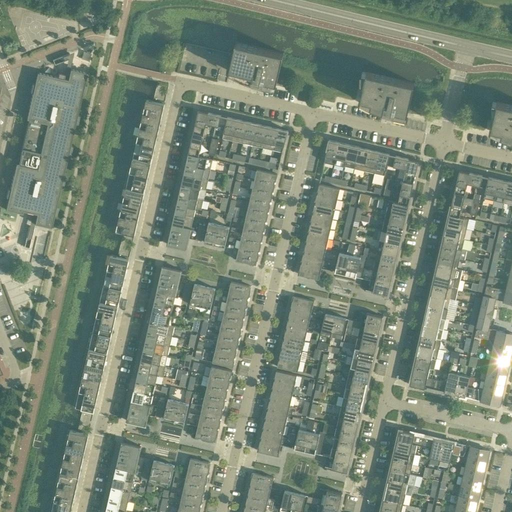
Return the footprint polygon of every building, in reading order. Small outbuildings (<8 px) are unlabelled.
[(256,82),(261,83),(262,82),(269,83),(277,84),(284,55),(236,44),(230,71),(238,75),(247,78),(256,81),(256,82)] [(82,49),(79,65),(86,66),(87,60),(91,60),(92,51),(82,49)] [(8,189),(6,198),(8,198),(5,210),(22,214),(22,211),(26,212),(26,213),(32,214),(36,215),(34,224),(50,228),(54,215),(56,216),(58,207),(56,207),(61,185),(63,186),(65,177),(63,176),(68,155),(70,155),(72,147),(70,146),(75,124),(77,125),(79,116),(77,116),(82,94),(84,94),(86,86),(84,85),(87,74),(70,70),(68,80),(64,79),(65,75),(59,74),(58,78),(37,73),(35,85),(33,84),(31,93),(33,93),(29,108),(32,109),(16,175),(13,175),(10,190),(8,189)] [(387,112),(392,113),(392,112),(400,113),(408,114),(415,85),(367,74),(361,101),(369,105),(378,109),(387,111),(387,112)] [(147,101),(144,115),(162,120),(166,105),(153,102),(147,101)] [(511,107),(497,104),(491,131),(500,135),(508,138),(511,139),(511,107)] [(199,112),(194,134),(204,136),(207,125),(207,124),(209,114),(199,112)] [(226,129),(228,118),(209,114),(207,124),(207,125),(216,127),(215,132),(224,134),(225,129),(226,129)] [(144,115),(141,129),(159,134),(162,120),(144,115)] [(238,121),(228,118),(226,129),(225,129),(224,134),(223,140),(233,142),(238,121)] [(248,123),(238,121),(233,142),(243,145),(248,123)] [(258,125),(248,123),(243,145),(253,147),(258,125)] [(268,128),(258,125),(253,147),(263,149),(268,128)] [(278,130),(268,128),(263,149),(273,151),(278,130)] [(141,129),(137,143),(156,148),(159,134),(141,129)] [(288,132),(278,130),(273,151),(283,154),(288,132)] [(194,134),(189,156),(199,158),(208,160),(204,159),(205,155),(200,154),(204,136),(194,134)] [(325,164),(335,166),(340,144),(329,142),(325,164)] [(137,143),(134,160),(152,164),(156,148),(137,143)] [(335,166),(345,168),(350,147),(340,144),(335,166)] [(345,168),(355,170),(360,149),(350,147),(345,168)] [(355,170),(365,173),(370,151),(360,149),(355,170)] [(365,173),(375,175),(380,153),(370,151),(365,173)] [(385,177),(387,166),(389,156),(380,153),(375,175),(385,177)] [(186,165),(210,171),(213,161),(208,160),(199,158),(189,156),(187,165),(186,165)] [(387,166),(406,170),(409,160),(406,159),(389,156),(387,166)] [(134,160),(130,174),(149,178),(152,164),(134,160)] [(406,170),(403,182),(414,184),(419,162),(409,160),(406,170)] [(184,175),(209,181),(208,180),(210,171),(186,165),(186,166),(184,175)] [(257,171),(255,181),(276,186),(278,176),(257,171)] [(460,172),(455,194),(465,196),(468,184),(467,184),(470,174),(460,172)] [(130,174),(127,190),(145,194),(149,178),(130,174)] [(479,176),(470,174),(467,184),(468,184),(486,189),(487,189),(489,178),(479,176)] [(182,185),(207,191),(206,190),(209,181),(184,175),(184,176),(182,185)] [(499,181),(489,178),(487,189),(486,189),(484,200),(494,202),(499,181)] [(255,181),(253,191),(273,196),(276,186),(255,181)] [(509,183),(499,181),(494,202),(504,204),(509,183)] [(403,182),(398,204),(409,206),(414,184),(403,182)] [(179,195),(205,201),(199,199),(201,190),(207,191),(182,185),(182,186),(180,195),(179,195)] [(320,186),(317,196),(338,201),(340,190),(320,186)] [(127,190),(123,204),(142,208),(145,194),(127,190)] [(253,191),(250,201),(271,206),(273,196),(253,191)] [(362,193),(360,199),(367,201),(369,194),(362,193)] [(455,194),(450,215),(460,218),(465,196),(455,194)] [(177,205),(202,211),(202,210),(204,201),(205,201),(179,195),(180,195),(178,205),(177,205)] [(317,196),(315,206),(336,211),(338,201),(317,196)] [(387,211),(387,212),(406,217),(409,206),(398,204),(384,200),(382,209),(387,211)] [(250,201),(248,211),(269,216),(271,206),(250,201)] [(123,204),(120,218),(139,222),(142,208),(123,204)] [(175,215),(194,219),(195,219),(194,219),(196,210),(202,211),(177,205),(175,215)] [(315,206),(313,216),(333,221),(336,211),(315,206)] [(248,211),(246,221),(266,226),(269,216),(248,211)] [(387,212),(385,222),(404,227),(406,217),(387,212)] [(172,225),(195,230),(192,229),(194,220),(194,219),(175,215),(173,225),(173,224),(172,225)] [(450,215),(447,226),(467,231),(469,220),(460,218),(450,215)] [(313,216),(310,226),(331,231),(333,221),(313,216)] [(124,234),(135,237),(139,222),(120,218),(117,232),(124,234)] [(246,221),(243,231),(264,236),(266,226),(246,221)] [(375,229),(375,230),(382,232),(402,236),(404,227),(385,222),(383,230),(375,229)] [(204,243),(226,248),(226,247),(225,247),(230,228),(209,223),(205,242),(204,242),(204,243)] [(201,241),(205,225),(199,224),(196,240),(201,241)] [(172,225),(173,225),(168,245),(187,250),(192,229),(195,230),(172,225)] [(310,226),(308,236),(329,241),(331,231),(310,226)] [(447,226),(445,236),(465,241),(467,231),(447,226)] [(243,231),(241,241),(262,246),(264,236),(243,231)] [(380,240),(380,242),(400,246),(402,236),(382,232),(380,240)] [(308,236),(306,246),(327,251),(329,241),(308,236)] [(445,236),(443,246),(466,251),(467,250),(463,249),(465,241),(445,236)] [(2,239),(3,246),(12,244),(10,237),(2,239)] [(241,241),(239,251),(259,256),(262,246),(241,241)] [(380,242),(378,252),(397,256),(400,246),(380,242)] [(17,249),(9,250),(9,246),(6,246),(6,260),(18,260),(17,249)] [(306,246),(303,256),(324,261),(327,251),(306,246)] [(443,246),(440,256),(460,260),(460,259),(464,260),(466,251),(443,246)] [(259,256),(239,251),(236,261),(256,266),(257,261),(258,262),(259,256)] [(346,276),(356,279),(358,271),(360,264),(361,259),(353,257),(355,252),(348,251),(347,256),(350,257),(346,276)] [(378,252),(376,262),(395,266),(397,256),(378,252)] [(335,274),(346,276),(350,257),(347,256),(340,254),(335,273),(335,274)] [(111,256),(108,271),(126,275),(130,260),(118,258),(111,256)] [(303,256),(301,266),(322,271),(324,261),(303,256)] [(440,256),(438,266),(458,270),(460,260),(440,256)] [(484,266),(489,267),(490,260),(480,258),(479,264),(484,266)] [(376,262),(373,272),(393,276),(395,266),(376,262)] [(322,271),(301,266),(300,272),(301,272),(299,276),(320,281),(322,271)] [(438,266),(436,276),(455,280),(458,270),(438,266)] [(157,291),(157,292),(179,297),(176,296),(182,271),(163,267),(157,291)] [(108,271),(104,287),(123,291),(126,275),(108,271)] [(373,272),(371,282),(391,286),(393,276),(373,272)] [(436,276),(434,286),(453,290),(455,280),(436,276)] [(182,303),(187,305),(192,283),(186,282),(182,297),(183,297),(182,303)] [(391,286),(371,282),(369,292),(366,291),(366,292),(388,296),(387,297),(388,297),(391,286)] [(231,283),(229,293),(250,298),(251,292),(250,291),(251,287),(231,283)] [(216,290),(194,285),(195,285),(190,305),(211,309),(216,290)] [(434,286),(431,296),(451,300),(453,290),(434,286)] [(104,287),(100,303),(119,308),(123,291),(104,287)] [(495,301),(504,303),(507,292),(487,287),(481,311),(475,338),(495,343),(495,342),(498,332),(488,329),(490,321),(491,321),(493,316),(494,310),(493,309),(495,301)] [(179,297),(157,292),(155,301),(155,302),(174,306),(175,306),(174,306),(176,296),(179,297)] [(229,293),(227,303),(247,307),(250,298),(229,293)] [(431,296),(429,306),(449,310),(451,300),(431,296)] [(293,302),(292,308),(312,313),(315,302),(295,298),(294,302),(293,302)] [(152,311),(152,312),(172,316),(174,306),(155,302),(153,311),(152,311)] [(100,303),(97,317),(116,322),(119,308),(100,303)] [(227,303),(224,313),(245,317),(247,307),(227,303)] [(429,306),(427,316),(446,320),(449,310),(429,306)] [(292,308),(289,318),(310,323),(312,313),(292,308)] [(150,321),(175,327),(170,326),(172,316),(152,312),(153,312),(151,321),(150,321)] [(224,313),(222,323),(243,327),(245,317),(224,313)] [(360,329),(380,333),(383,318),(361,313),(361,314),(364,314),(361,324),(355,322),(353,328),(360,330),(360,329)] [(321,335),(332,337),(336,318),(326,316),(325,316),(326,316),(321,335)] [(427,316),(425,326),(444,330),(446,320),(427,316)] [(97,317),(93,334),(112,338),(116,322),(97,317)] [(289,318),(287,328),(308,333),(310,323),(289,318)] [(336,318),(332,337),(342,340),(347,321),(347,320),(336,318)] [(148,331),(173,337),(175,327),(175,328),(175,327),(150,321),(150,322),(148,331)] [(222,323),(220,333),(241,337),(243,327),(222,323)] [(475,327),(470,326),(465,325),(463,331),(468,332),(473,334),(475,327)] [(425,326),(422,336),(442,340),(444,330),(425,326)] [(287,328),(285,338),(305,343),(308,333),(287,328)] [(358,339),(378,343),(380,333),(360,329),(360,330),(358,339)] [(146,341),(145,341),(171,347),(170,347),(173,337),(148,331),(148,332),(146,341)] [(495,342),(511,345),(511,334),(498,332),(495,342)] [(220,333),(218,343),(238,347),(241,337),(220,333)] [(93,334),(90,350),(108,354),(112,338),(93,334)] [(422,336),(420,346),(439,350),(442,340),(422,336)] [(285,338),(282,348),(303,353),(305,343),(285,338)] [(348,349),(355,351),(356,349),(375,353),(378,343),(358,339),(356,346),(349,345),(348,349)] [(143,351),(169,357),(168,356),(170,347),(171,347),(145,341),(145,342),(146,342),(144,351),(143,351)] [(495,343),(493,352),(511,356),(511,354),(511,345),(495,342),(495,343)] [(218,343),(215,353),(236,357),(238,347),(218,343)] [(420,346),(418,356),(437,360),(439,350),(420,346)] [(282,348),(280,358),(301,363),(303,353),(282,348)] [(355,351),(354,359),(373,363),(375,353),(356,349),(355,351)] [(90,350),(86,364),(105,368),(108,354),(90,350)] [(141,361),(166,367),(166,366),(168,357),(169,357),(143,351),(144,352),(141,361)] [(493,352),(491,362),(509,366),(511,356),(493,352)] [(236,357),(215,353),(213,363),(234,368),(236,357)] [(418,356),(415,366),(435,370),(437,360),(418,356)] [(469,367),(476,369),(478,359),(471,357),(469,367)] [(301,363),(280,358),(278,368),(299,373),(301,363)] [(354,359),(351,368),(371,373),(373,363),(354,359)] [(139,371),(164,377),(164,376),(166,367),(141,361),(139,371)] [(491,362),(489,372),(507,376),(509,366),(491,362)] [(86,364),(83,378),(102,382),(105,368),(86,364)] [(415,366),(413,376),(433,380),(433,379),(435,370),(415,366)] [(212,367),(210,377),(230,382),(233,372),(212,367)] [(351,368),(349,378),(368,383),(371,373),(351,368)] [(136,381),(156,385),(158,376),(164,377),(139,371),(137,381),(136,381)] [(277,372),(275,383),(295,387),(298,377),(277,372)] [(489,372),(486,382),(505,386),(507,376),(489,372)] [(441,381),(438,392),(455,396),(460,376),(450,373),(447,383),(441,381)] [(411,386),(434,391),(437,380),(433,379),(433,380),(413,376),(411,386),(411,387),(411,386)] [(480,402),(479,390),(473,389),(468,388),(471,378),(460,376),(455,396),(480,402)] [(210,377),(207,387),(228,392),(230,382),(210,377)] [(83,378),(80,392),(98,396),(102,382),(83,378)] [(349,378),(347,389),(366,393),(368,383),(349,378)] [(134,390),(134,391),(154,395),(156,386),(156,385),(136,381),(137,381),(135,391),(134,390)] [(484,391),(484,392),(502,396),(505,386),(486,382),(484,391)] [(275,383),(272,393),(293,397),(295,387),(275,383)] [(207,387),(205,397),(226,402),(228,392),(207,387)] [(347,389),(344,399),(364,403),(366,393),(347,389)] [(154,395),(134,391),(132,400),(132,401),(154,406),(154,405),(151,405),(153,395),(154,396),(154,395)] [(85,410),(95,413),(98,396),(80,392),(76,408),(85,410)] [(484,392),(482,402),(500,406),(502,396),(484,392)] [(272,393),(270,403),(291,407),(293,397),(272,393)] [(205,397),(203,407),(223,412),(226,402),(205,397)] [(163,419),(185,424),(185,423),(189,404),(168,399),(164,419),(164,418),(163,419)] [(344,399),(342,409),(362,413),(364,403),(344,399)] [(154,406),(132,401),(127,421),(146,426),(151,405),(154,406)] [(270,403),(268,413),(288,417),(291,407),(270,403)] [(161,419),(164,408),(158,407),(156,417),(161,419)] [(203,407),(200,417),(221,422),(223,412),(203,407)] [(342,409),(340,419),(359,423),(362,413),(342,409)] [(268,413),(266,423),(286,427),(288,417),(268,413)] [(200,417),(198,427),(219,432),(221,422),(200,417)] [(340,419),(338,428),(357,433),(359,423),(340,419)] [(266,423),(263,432),(284,437),(286,427),(266,423)] [(219,432),(198,427),(196,437),(216,442),(217,437),(217,438),(219,432)] [(306,453),(316,455),(318,448),(319,441),(320,436),(313,434),(314,429),(308,427),(307,433),(310,433),(306,453)] [(338,428),(335,438),(355,443),(357,433),(338,428)] [(400,429),(398,440),(417,445),(421,446),(424,435),(401,429),(400,429)] [(71,430),(68,445),(86,449),(90,435),(80,432),(71,430)] [(295,450),(306,453),(310,433),(307,433),(300,431),(295,450)] [(263,432),(261,442),(282,447),(284,437),(263,432)] [(445,440),(428,436),(425,447),(432,448),(429,458),(440,460),(445,440)] [(335,438),(333,448),(353,453),(355,443),(335,438)] [(398,440),(395,450),(415,454),(417,445),(398,440)] [(469,445),(445,440),(440,460),(450,462),(453,453),(463,456),(469,445)] [(114,477),(137,482),(134,481),(136,472),(139,473),(139,472),(136,471),(142,447),(123,442),(117,467),(117,468),(115,477),(114,477)] [(282,447),(261,442),(260,449),(259,453),(279,458),(282,447)] [(68,445),(65,459),(83,463),(86,449),(68,445)] [(489,450),(471,446),(469,456),(487,461),(489,450)] [(333,448),(331,458),(350,463),(353,453),(333,448)] [(395,450),(393,460),(413,464),(415,454),(395,450)] [(485,471),(487,461),(469,456),(468,457),(466,466),(485,471)] [(141,479),(147,481),(152,460),(146,458),(141,479)] [(350,463),(331,458),(329,468),(326,468),(347,473),(348,474),(350,463)] [(65,459),(61,473),(80,477),(83,463),(65,459)] [(191,459),(188,469),(209,473),(210,468),(210,467),(211,463),(191,459)] [(393,460),(391,470),(410,474),(413,464),(393,460)] [(148,485),(151,486),(153,481),(170,485),(175,466),(154,461),(150,481),(149,481),(148,485)] [(482,480),(485,471),(466,466),(464,476),(482,480)] [(188,469),(186,479),(207,483),(209,473),(188,469)] [(414,486),(416,476),(410,474),(391,470),(388,480),(408,484),(414,486)] [(442,481),(449,483),(451,473),(444,471),(442,481)] [(61,473),(58,487),(76,491),(80,477),(61,473)] [(252,477),(251,483),(271,487),(274,477),(254,473),(253,477),(252,477)] [(480,490),(482,480),(464,476),(462,486),(480,490)] [(112,487),(137,493),(137,492),(131,491),(133,482),(136,482),(137,482),(114,477),(115,477),(112,487)] [(186,479),(184,489),(205,493),(207,483),(186,479)] [(388,480),(386,490),(406,494),(408,484),(388,480)] [(251,483),(248,493),(269,497),(271,487),(251,483)] [(478,500),(480,490),(462,486),(459,496),(478,500)] [(58,487),(55,501),(73,505),(76,491),(58,487)] [(110,497),(135,503),(135,502),(137,493),(112,487),(110,497)] [(319,505),(319,503),(339,508),(342,493),(320,488),(320,489),(323,489),(320,499),(318,498),(314,497),(312,503),(319,505)] [(184,489),(182,499),(202,503),(205,493),(184,489)] [(280,510),(289,511),(290,511),(295,493),(285,490),(285,491),(280,510)] [(386,490),(384,500),(403,504),(406,494),(386,490)] [(248,493),(246,503),(267,507),(269,497),(248,493)] [(295,493),(290,511),(301,511),(306,496),(306,495),(295,493)] [(475,510),(478,500),(459,496),(457,506),(475,510)] [(107,506),(107,507),(130,511),(131,511),(127,511),(129,502),(135,503),(110,497),(108,507),(107,506)] [(182,499),(179,509),(193,511),(200,511),(202,503),(182,499)] [(384,500),(382,509),(392,511),(401,511),(403,504),(384,500)] [(55,501),(52,511),(71,511),(73,505),(55,501)] [(246,503),(243,511),(265,511),(267,507),(246,503)] [(319,503),(319,505),(317,511),(337,511),(339,508),(319,503)]
